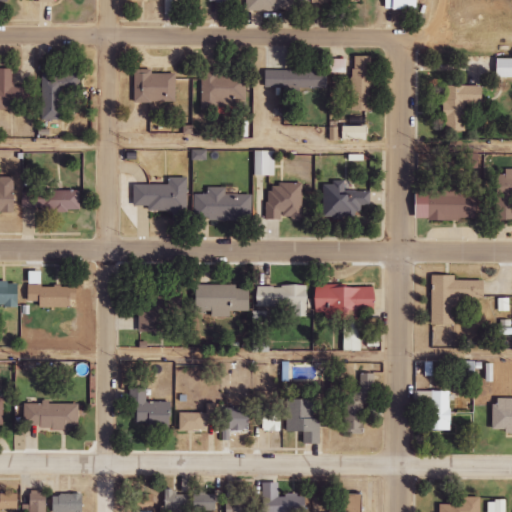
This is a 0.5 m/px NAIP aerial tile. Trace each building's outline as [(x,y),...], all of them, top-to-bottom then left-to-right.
[(373,110),(372,55),(352,56),(353,111),(373,110)] [(346,73),(346,59),(330,58),(329,72),(346,73)] [(511,58),(498,58),(498,77),(511,77),(511,58)] [(63,89),(81,89),(81,68),(42,67),(42,119),(62,119),(63,89)] [(29,86),(13,86),(13,68),(0,68),(0,107),(30,107),(29,86)] [(134,102),(176,102),(176,74),(152,73),(152,69),(135,69),(134,102)] [(327,89),(327,71),(266,69),(265,87),(327,89)] [(246,73),(218,74),(218,70),(201,70),(202,105),(247,103),(246,73)] [(466,131),(467,103),(484,103),(484,85),(446,85),(445,131),(466,131)] [(368,139),(368,126),(344,126),(344,140),(368,139)] [(207,149),(192,149),(193,160),(207,159),(207,149)] [(275,175),(275,151),(256,150),(255,175),(275,175)] [(497,174),(495,219),(511,219),(511,168),(505,169),(505,174),(497,174)] [(0,212),(15,213),(16,177),(0,176),(0,212)] [(188,177),(169,177),(169,185),(135,184),(134,205),(149,206),(149,211),(173,211),(173,219),(188,219),(188,177)] [(303,183),(278,182),(278,189),(266,189),(265,219),(280,219),(280,218),(302,218),(303,183)] [(370,190),(343,190),(343,182),(323,182),(323,216),(361,216),(361,205),(370,205),(370,190)] [(194,194),(194,220),(251,220),(251,194),(226,194),(226,187),(208,187),(208,194),(194,194)] [(417,219),(479,219),(479,191),(461,191),(461,188),(417,188),(417,219)] [(21,208),(45,209),(45,211),(80,212),(81,191),(22,190),(21,208)] [(29,301),(41,301),(41,308),(71,308),(71,298),(78,298),(78,287),(42,286),(42,271),(30,271),(29,301)] [(455,280),(455,275),(432,275),(432,325),(455,325),(454,300),(485,299),(485,280),(455,280)] [(0,282),(0,307),(19,307),(19,282),(0,282)] [(250,311),(249,289),(237,289),(237,284),(196,285),(196,311),(211,311),(211,317),(230,316),(230,311),(250,311)] [(257,307),(294,307),(294,317),(306,317),(306,286),(257,285),(257,307)] [(161,332),(161,318),(167,318),(166,299),(173,299),(173,286),(144,287),(144,303),(138,303),(139,332),(161,332)] [(314,313),(324,313),(324,320),(356,319),(356,310),(375,310),(375,286),(314,287),(314,313)] [(375,373),(358,374),(359,391),(352,391),(353,401),(341,401),(342,433),(366,432),(365,394),(375,394),(375,373)] [(149,427),(171,428),(172,402),(147,402),(147,388),(133,388),(131,422),(150,423),(149,427)] [(426,431),(451,430),(450,391),(416,391),(417,411),(426,411),(426,431)] [(511,433),(511,398),(494,398),(493,429),(507,429),(507,433),(511,433)] [(287,432),(303,431),(303,444),(321,444),(321,417),(314,418),(314,399),(287,399),(287,432)] [(24,428),(80,428),(80,403),(41,403),(24,403),(24,428)] [(180,431),(204,430),(204,423),(218,423),(217,404),(206,404),(206,413),(180,413),(180,431)] [(270,410),(270,404),(264,404),(263,431),(282,432),(283,410),(270,410)] [(222,440),(231,440),(230,431),(251,431),(251,409),(222,409),(222,440)] [(262,511),(307,511),(307,495),(279,495),(279,483),(263,483),(262,511)] [(217,510),(216,493),(175,494),(175,489),(163,489),(163,511),(190,511),(191,511),(217,510)] [(31,511),(47,511),(46,490),(30,491),(31,511)] [(0,509),(19,509),(19,494),(0,494),(0,509)] [(83,511),(84,495),(53,494),(52,511),(83,511)] [(362,511),(363,495),(346,494),(345,511),(362,511)] [(136,511),(152,511),(153,501),(145,501),(145,496),(137,496),(136,511)] [(481,511),(482,499),(440,500),(439,511),(481,511)] [(254,511),(255,500),(226,501),(225,511),(254,511)] [(505,511),(506,500),(488,500),(487,511),(505,511)]
